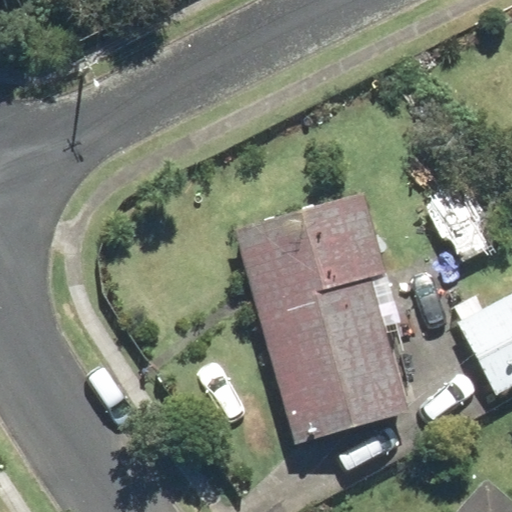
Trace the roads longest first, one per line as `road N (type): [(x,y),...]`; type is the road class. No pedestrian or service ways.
road 1 (residential): [(333,0),(0,166)]
road 2 (residential): [(117,511),(0,314)]
